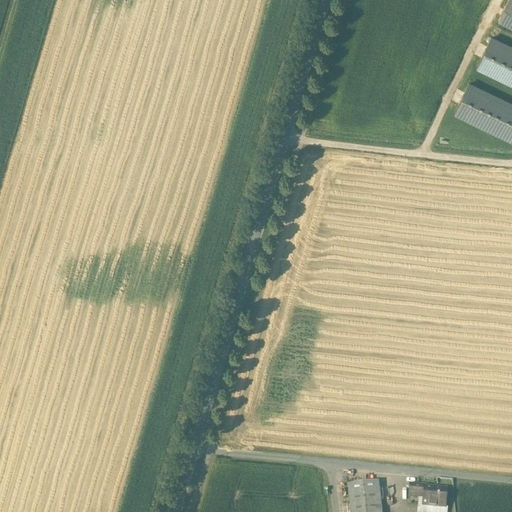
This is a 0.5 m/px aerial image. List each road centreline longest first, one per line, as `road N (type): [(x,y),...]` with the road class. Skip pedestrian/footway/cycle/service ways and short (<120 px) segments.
road 1 (secondary): [(323,0),(194,448)]
road 2 (unclassified): [(194,448),(511,481)]
